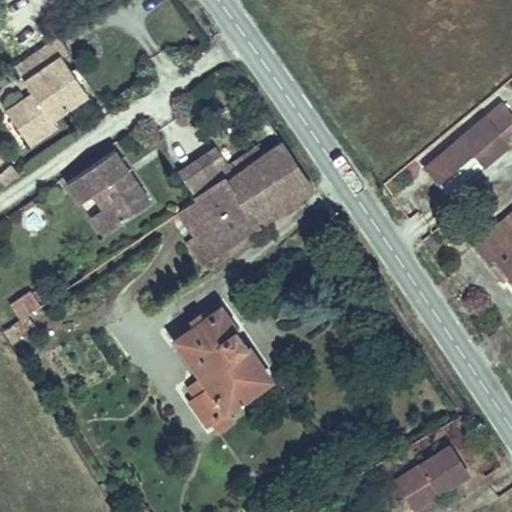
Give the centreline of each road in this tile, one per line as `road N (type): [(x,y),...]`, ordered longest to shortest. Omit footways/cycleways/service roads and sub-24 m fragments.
road 1 (tertiary): [(219,0),(511,433)]
road 2 (track): [(0,187),(241,28)]
